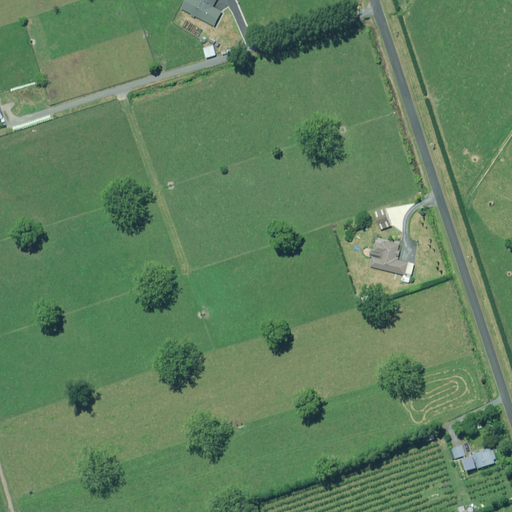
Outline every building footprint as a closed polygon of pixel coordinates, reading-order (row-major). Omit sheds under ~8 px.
[(193,14),(192,16),(196,18),(197,17),(216,27),(223,12),(213,7),(216,1),(214,0),(187,0),(183,9),(193,14)] [(218,55),(215,46),(205,49),(208,58),(218,55)] [(401,255),(404,243),(389,240),(389,243),(384,242),(383,243),(375,241),(371,257),(374,258),(371,267),(407,276),(408,274),(413,275),(416,264),(403,261),(396,254),(401,255)] [(467,456),(464,446),(451,450),(454,460),(467,456)] [(496,460),(498,459),(496,453),(493,453),(492,449),(465,457),(469,471),(479,468),(479,469),(497,463),(496,460)]
